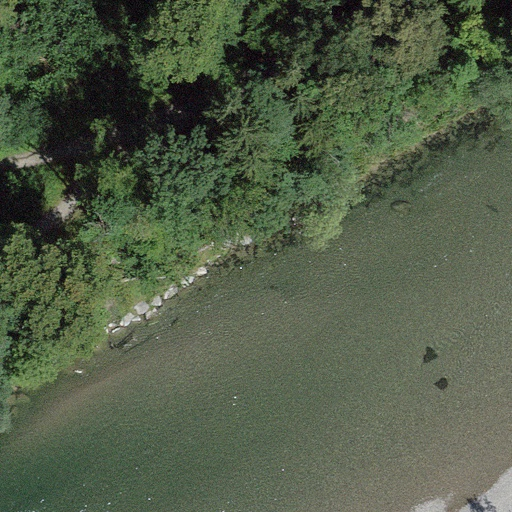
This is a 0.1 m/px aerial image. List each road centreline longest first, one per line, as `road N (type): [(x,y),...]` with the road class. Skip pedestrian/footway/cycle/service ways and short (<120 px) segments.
road 1 (track): [(400,0),(178,124)]
road 2 (track): [(178,124),(0,246)]
road 3 (track): [(0,173),(178,124)]
